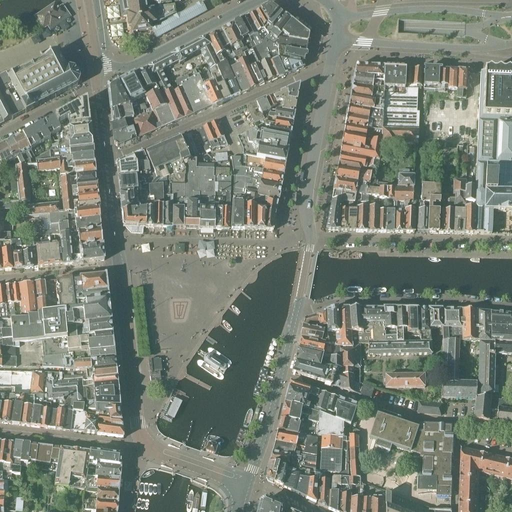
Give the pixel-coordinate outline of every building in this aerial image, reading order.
[(170,3),(169,0),(118,0),(121,17),(127,17),(129,27),(132,27),(133,34),(150,31),(149,24),(154,23),(154,20),(155,20),(157,24),(176,14),(175,5),(169,6),(168,3),(170,3)] [(201,4),(200,5),(197,6),(197,7),(180,16),(179,15),(174,18),(174,19),(157,28),(156,28),(152,30),(157,38),(205,12),(201,4)] [(57,9),(54,5),(34,19),(35,20),(37,19),(43,28),(46,26),(50,31),(47,33),(48,33),(71,17),(68,19),(65,14),(64,14),(60,8),(59,9),(60,9),(58,10),(58,9),(57,9)] [(267,6),(259,10),(268,23),(279,11),(273,6),(267,6)] [(268,23),(259,10),(254,13),(264,30),(268,26),(267,25),(268,23)] [(279,11),(268,23),(267,25),(268,26),(264,30),(268,37),(284,16),(279,11)] [(254,13),(248,16),(261,44),(265,40),(268,37),(264,30),(254,13)] [(248,16),(242,20),(240,21),(249,39),(251,38),(256,47),(261,44),(248,16)] [(268,37),(265,40),(273,45),(278,38),(291,22),(284,16),(268,37)] [(306,26),(296,17),(292,22),(291,22),(278,38),(307,44),(309,37),(308,35),(311,30),(306,26)] [(240,21),(233,24),(244,46),(251,43),(249,39),(240,21)] [(244,46),(233,24),(227,27),(241,55),(243,54),(247,52),(244,46)] [(221,31),(229,47),(231,50),(234,48),(236,52),(232,53),(235,58),(241,55),(227,27),(221,31)] [(229,47),(221,31),(214,34),(225,53),(229,61),(231,59),(228,54),(230,54),(227,48),(229,47)] [(214,34),(206,38),(220,65),(225,63),(220,55),(225,53),(214,34)] [(220,65),(206,38),(177,53),(170,57),(155,65),(148,69),(161,96),(171,91),(171,90),(162,72),(178,64),(179,66),(183,64),(185,63),(184,61),(200,53),(209,71),(217,67),(220,65)] [(307,44),(278,38),(273,45),(278,48),(289,50),(306,53),(307,44)] [(273,45),(265,40),(261,44),(277,79),(286,76),(278,58),(278,48),(273,45)] [(261,44),(256,47),(252,49),(267,84),(277,79),(261,44)] [(289,50),(278,48),(278,58),(286,76),(303,68),(304,62),(287,59),(289,50)] [(247,52),(243,54),(258,88),(267,84),(252,49),(247,52)] [(306,53),(289,50),(287,59),(304,62),(306,53)] [(66,69),(57,52),(43,59),(44,61),(29,68),(16,75),(16,74),(8,78),(6,73),(0,75),(0,125),(26,113),(34,109),(33,108),(39,105),(40,106),(41,106),(40,105),(55,97),(55,98),(56,98),(56,97),(77,86),(80,80),(78,74),(74,69),(68,68),(66,69)] [(241,55),(235,58),(249,92),(258,88),(243,54),(241,55)] [(231,59),(229,61),(226,62),(240,95),(249,92),(235,58),(232,60),(231,59)] [(226,62),(225,63),(220,65),(217,67),(230,99),(240,95),(226,62)] [(383,82),(384,68),(358,66),(356,68),(354,76),(372,76),(371,81),(383,82)] [(209,71),(208,72),(221,103),(230,99),(217,67),(209,71)] [(404,89),(405,69),(384,68),(383,82),(383,88),(404,89)] [(152,111),(129,120),(136,140),(174,123),(167,106),(166,106),(161,96),(148,69),(134,76),(150,108),(152,111)] [(412,90),(413,69),(405,69),(404,89),(412,90)] [(421,70),(413,69),(412,90),(417,90),(420,90),(421,70)] [(431,91),(432,70),(431,70),(430,69),(427,69),(426,70),(424,70),(423,90),(426,90),(431,91)] [(440,85),(440,71),(439,71),(438,69),(434,69),(433,70),(432,70),(431,91),(439,91),(440,85)] [(195,78),(200,76),(198,70),(192,73),(195,78)] [(448,71),(440,71),(440,85),(447,86),(448,71)] [(448,71),(447,86),(447,91),(456,92),(457,71),(448,71)] [(457,71),(456,92),(456,99),(466,100),(467,72),(457,71)] [(208,72),(200,76),(212,107),(221,103),(208,72)] [(477,148),(475,185),(485,186),(485,173),(494,173),(495,165),(496,122),(511,122),(511,73),(476,73),(472,128),(478,128),(477,148)] [(134,76),(119,84),(131,108),(133,113),(137,111),(136,109),(139,108),(140,111),(150,108),(134,76)] [(177,88),(182,85),(190,81),(187,76),(174,82),(177,87),(177,88)] [(190,81),(182,85),(193,115),(212,107),(200,76),(195,78),(190,81)] [(354,76),(352,86),(380,88),(383,88),(383,82),(371,81),(372,76),(354,76)] [(131,108),(119,84),(110,88),(110,89),(108,92),(109,92),(109,98),(109,99),(110,99),(111,113),(131,108)] [(171,91),(161,96),(166,106),(167,106),(174,123),(193,115),(182,85),(177,88),(177,87),(171,90),(171,91)] [(439,91),(431,91),(426,90),(426,93),(447,94),(447,91),(447,86),(440,85),(439,91)] [(352,86),(351,96),(383,99),(383,88),(380,88),(352,86)] [(297,103),(299,89),(297,87),(278,95),(272,98),(275,105),(286,101),(297,103)] [(382,119),(382,126),(418,127),(419,113),(416,113),(417,90),(412,90),(404,89),(383,88),(383,99),(382,112),(382,119)] [(383,99),(351,96),(349,106),(382,112),(383,99)] [(272,98),(264,101),(271,114),(277,112),(276,112),(276,107),(277,107),(275,105),(272,98)] [(60,129),(61,129),(90,125),(90,124),(88,106),(88,104),(87,100),(83,102),(55,117),(60,129)] [(271,114),(264,101),(256,105),(267,127),(269,119),(271,114)] [(294,115),(297,103),(286,101),(275,105),(277,107),(276,107),(276,112),(277,112),(294,115)] [(267,127),(256,105),(246,109),(256,130),(258,134),(267,127)] [(349,106),(347,115),(372,120),(372,119),(378,120),(378,119),(382,119),(382,112),(349,106)] [(131,108),(111,113),(112,126),(129,120),(152,111),(150,108),(140,111),(139,108),(136,109),(137,111),(133,113),(131,108)] [(271,114),(269,119),(293,124),(294,115),(277,112),(271,114)] [(347,115),(345,125),(367,129),(367,128),(378,130),(378,131),(382,131),(382,130),(382,126),(382,119),(378,119),(378,120),(372,119),(372,120),(347,115)] [(49,137),(61,131),(62,131),(61,129),(60,129),(55,117),(39,126),(22,135),(30,150),(50,140),(49,137)] [(269,119),(267,127),(291,132),(293,124),(269,119)] [(136,140),(129,120),(112,126),(114,146),(117,148),(136,140)] [(227,146),(217,121),(210,124),(217,140),(220,139),(221,142),(218,143),(220,147),(226,146),(227,146)] [(511,122),(496,122),(495,165),(500,166),(500,172),(503,172),(503,186),(497,186),(497,173),(494,173),(485,173),(485,186),(475,185),(474,204),(474,209),(473,235),(483,235),(491,235),(492,212),(511,212),(511,122)] [(212,149),(214,148),(219,147),(218,143),(217,140),(210,124),(203,127),(212,149)] [(90,126),(90,125),(61,129),(62,131),(61,131),(61,142),(59,142),(59,144),(51,145),(51,148),(48,152),(49,152),(60,151),(92,147),(92,139),(91,139),(90,127),(90,126)] [(344,134),(379,141),(382,142),(382,131),(378,131),(378,130),(367,128),(367,129),(345,125),(344,134)] [(212,149),(203,127),(196,130),(205,152),(212,149)] [(267,127),(258,134),(257,135),(289,142),(291,132),(267,127)] [(256,130),(244,135),(248,145),(287,152),(287,151),(288,151),(289,142),(257,135),(258,134),(256,130)] [(382,130),(382,131),(382,142),(381,144),(391,144),(417,145),(418,131),(382,130)] [(344,134),(342,144),(378,151),(379,141),(344,134)] [(30,150),(22,135),(19,136),(27,152),(30,150)] [(248,145),(244,135),(237,138),(243,151),(243,154),(245,154),(245,157),(285,165),(287,152),(248,145)] [(27,152),(19,136),(12,140),(21,158),(25,155),(28,161),(24,163),(26,166),(31,166),(30,161),(32,160),(27,152)] [(185,170),(182,162),(189,159),(188,158),(180,137),(172,140),(145,152),(150,164),(155,175),(158,182),(184,171),(185,170)] [(21,158),(12,140),(4,144),(13,161),(16,159),(21,167),(26,166),(24,163),(21,158)] [(378,151),(342,144),(340,154),(368,159),(379,161),(381,150),(381,144),(382,142),(379,141),(378,151)] [(13,161),(4,144),(0,146),(0,154),(8,171),(13,168),(10,162),(13,161)] [(440,146),(440,158),(457,158),(457,151),(457,150),(451,150),(444,150),(444,144),(444,147),(441,147),(441,145),(440,145),(440,146)] [(93,156),(92,147),(60,151),(49,152),(50,161),(58,160),(93,156)] [(50,161),(49,152),(48,152),(35,159),(30,150),(27,152),(32,160),(30,161),(31,166),(36,165),(36,163),(49,161),(50,161)] [(152,175),(148,165),(144,156),(143,153),(123,162),(118,164),(116,166),(117,166),(117,171),(117,172),(118,179),(142,177),(152,175)] [(368,159),(340,154),(338,164),(367,168),(368,159)] [(93,156),(58,160),(59,166),(67,165),(94,163),(93,156)] [(245,168),(245,169),(260,170),(283,175),(285,165),(245,157),(245,168)] [(189,159),(182,162),(185,170),(184,171),(184,186),(184,192),(184,201),(184,206),(183,229),(198,230),(200,197),(216,198),(216,193),(217,184),(217,176),(217,169),(196,168),(196,159),(188,158),(189,159)] [(240,158),(231,158),(234,177),(233,194),(239,195),(244,195),(244,180),(245,169),(245,168),(240,167),(240,158)] [(338,164),(338,168),(370,174),(369,185),(369,190),(379,190),(379,189),(387,189),(394,189),(394,201),(393,201),(393,202),(394,202),(393,233),(403,233),(404,203),(412,203),(413,177),(412,177),(412,172),(398,172),(398,176),(397,185),(377,183),(378,175),(373,174),(374,171),(377,173),(379,161),(368,159),(367,168),(338,164)] [(50,161),(49,161),(51,172),(59,170),(59,166),(58,160),(50,161)] [(51,172),(49,161),(36,163),(36,165),(37,173),(51,172)] [(94,163),(67,165),(68,174),(83,173),(83,175),(83,177),(95,175),(95,174),(94,163)] [(67,165),(59,166),(59,170),(60,175),(68,174),(67,165)] [(26,166),(21,167),(16,168),(17,176),(27,175),(26,166)] [(338,168),(336,179),(358,183),(362,184),(369,185),(370,174),(338,168)] [(245,169),(244,180),(281,186),(283,175),(260,170),(245,169)] [(170,195),(169,186),(175,186),(184,186),(184,171),(158,182),(157,182),(148,184),(149,191),(149,194),(149,199),(153,199),(153,204),(153,210),(153,228),(162,228),(163,195),(170,195)] [(17,176),(17,178),(18,185),(28,184),(27,175),(17,176)] [(95,175),(83,177),(68,178),(69,186),(69,188),(96,185),(95,175)] [(157,182),(158,182),(155,175),(152,175),(142,177),(118,179),(120,195),(149,191),(148,184),(157,182)] [(217,176),(217,184),(230,184),(231,177),(229,176),(217,176)] [(19,192),(18,185),(17,178),(10,179),(12,193),(19,192)] [(69,186),(68,178),(60,179),(61,187),(69,186)] [(357,189),(358,183),(336,179),(333,191),(356,195),(360,196),(368,197),(368,190),(369,190),(369,185),(362,184),(360,189),(357,189)] [(281,186),(244,180),(244,195),(257,198),(267,199),(278,201),(281,186)] [(453,196),(455,197),(455,199),(448,199),(448,206),(451,206),(451,211),(453,211),(454,211),(454,207),(454,205),(462,205),(465,205),(465,185),(466,182),(453,181),(453,196)] [(18,185),(19,192),(19,193),(29,192),(28,184),(18,185)] [(217,184),(216,193),(230,193),(230,184),(217,184)] [(96,185),(69,188),(70,196),(70,197),(97,194),(96,185)] [(465,185),(465,205),(464,234),(473,235),(474,209),(468,209),(468,204),(474,204),(475,185),(465,185)] [(69,186),(61,187),(62,196),(70,196),(69,188),(69,186)] [(184,201),(184,192),(184,186),(175,186),(169,186),(170,195),(172,195),(172,201),(184,201)] [(434,205),(439,205),(440,205),(440,199),(439,199),(439,187),(422,186),(421,203),(424,203),(424,204),(428,204),(428,211),(427,234),(430,234),(430,235),(435,235),(435,234),(437,234),(438,211),(432,211),(432,206),(434,207),(434,205)] [(379,190),(378,233),(385,233),(386,212),(381,212),(382,200),(386,200),(387,189),(379,189),(379,190)] [(386,201),(390,202),(390,208),(386,208),(386,212),(385,233),(393,233),(394,202),(393,202),(393,201),(394,201),(394,189),(387,189),(386,200),(386,201)] [(376,208),(368,208),(367,233),(378,233),(379,190),(369,190),(368,190),(368,197),(376,198),(376,202),(374,202),(374,204),(374,205),(376,205),(376,208)] [(143,195),(149,194),(149,191),(120,195),(121,212),(145,210),(143,195)] [(356,195),(333,191),(331,204),(326,232),(339,232),(340,204),(344,204),(347,204),(348,204),(352,204),(354,204),(356,195)] [(20,202),(19,193),(19,192),(12,193),(11,193),(11,202),(20,202)] [(30,200),(29,192),(19,193),(20,202),(25,201),(30,200)] [(216,198),(216,200),(223,200),(221,230),(228,230),(229,204),(230,193),(216,193),(216,198)] [(97,195),(97,194),(70,197),(70,204),(70,205),(98,202),(97,195)] [(146,210),(146,228),(153,228),(153,210),(153,204),(153,199),(149,199),(149,194),(143,195),(145,210),(146,210)] [(171,229),(172,204),(172,203),(172,201),(172,195),(170,195),(163,195),(162,228),(162,229),(163,229),(163,228),(171,229)] [(257,198),(244,195),(244,197),(244,204),(244,230),(255,231),(257,198)] [(70,204),(70,197),(70,196),(62,196),(62,205),(70,204)] [(244,230),(244,204),(244,197),(232,196),(232,203),(231,203),(231,230),(244,230)] [(214,229),(216,200),(216,198),(200,197),(198,230),(214,229)] [(267,199),(257,198),(255,231),(264,231),(266,209),(267,199)] [(267,199),(266,209),(264,231),(273,231),(275,218),(277,210),(278,201),(267,199)] [(216,200),(214,229),(221,230),(223,200),(216,200)] [(26,212),(26,207),(25,202),(25,201),(20,202),(3,203),(3,210),(16,210),(17,212),(24,212),(26,212)] [(98,210),(98,204),(98,202),(70,205),(71,213),(74,212),(98,210)] [(183,229),(184,206),(174,206),(174,203),(172,203),(172,204),(171,229),(173,229),(183,229)] [(367,233),(368,208),(368,203),(363,203),(363,204),(364,205),(365,205),(365,209),(357,209),(356,233),(367,233)] [(415,203),(412,203),(404,203),(403,233),(414,234),(415,203)] [(424,203),(421,203),(419,203),(417,234),(427,234),(428,211),(423,211),(424,204),(424,203)] [(51,204),(43,205),(44,216),(52,215),(51,204)] [(60,214),(59,204),(51,204),(52,215),(60,214)] [(70,205),(70,204),(62,205),(63,214),(67,213),(71,213),(70,205)] [(340,204),(339,232),(347,232),(348,204),(347,204),(347,208),(344,208),(344,204),(340,204)] [(356,233),(357,209),(355,209),(355,211),(351,211),(351,208),(352,208),(352,204),(348,204),(347,232),(356,233)] [(44,216),(43,205),(35,206),(36,217),(39,217),(39,216),(44,216)] [(454,211),(453,211),(452,234),(464,234),(465,205),(462,205),(461,212),(454,211)] [(36,217),(35,206),(26,207),(26,212),(27,218),(36,217)] [(74,212),(71,213),(67,213),(68,223),(99,220),(98,210),(74,212)] [(146,228),(146,210),(145,210),(121,212),(123,225),(123,227),(125,227),(131,234),(142,234),(143,228),(146,228)] [(438,211),(437,234),(452,234),(453,211),(451,211),(438,211)] [(68,223),(67,213),(63,214),(60,214),(52,215),(44,216),(39,216),(39,217),(39,221),(43,221),(44,231),(40,232),(40,237),(50,236),(55,235),(59,235),(58,225),(68,223)] [(99,220),(68,223),(58,225),(59,235),(60,235),(69,234),(100,230),(99,220)] [(102,245),(100,230),(69,234),(71,252),(73,252),(73,250),(75,250),(75,248),(102,245)] [(11,233),(10,233),(4,234),(0,233),(0,242),(2,242),(11,242),(11,233)] [(69,234),(60,235),(63,265),(104,261),(102,245),(75,248),(75,250),(73,250),(73,252),(71,252),(69,234)] [(59,235),(55,235),(50,236),(53,266),(63,265),(60,235),(59,235)] [(50,236),(40,237),(34,238),(34,240),(34,246),(36,246),(38,267),(53,266),(50,236)] [(11,242),(2,242),(3,271),(15,270),(11,242)] [(21,242),(11,242),(15,270),(24,269),(23,247),(21,247),(21,242)] [(31,246),(23,247),(24,269),(33,268),(31,249),(31,246)] [(106,275),(72,279),(75,309),(86,308),(86,302),(108,299),(106,277),(106,275)] [(75,309),(72,279),(58,280),(59,282),(58,282),(57,283),(57,285),(57,287),(56,288),(56,289),(57,299),(58,300),(59,300),(59,301),(60,307),(60,311),(75,309)] [(44,282),(34,283),(37,314),(48,312),(46,282),(44,282)] [(46,282),(48,312),(48,313),(60,312),(60,311),(60,307),(51,308),(49,285),(48,284),(47,283),(46,282)] [(37,314),(34,283),(24,284),(17,285),(20,303),(22,319),(28,319),(27,316),(37,316),(37,314)] [(13,304),(11,285),(4,286),(8,320),(10,320),(15,320),(14,311),(14,304),(13,304)] [(20,303),(17,285),(11,285),(13,304),(14,304),(20,303)] [(0,320),(8,320),(4,286),(0,286),(0,320)] [(22,319),(15,320),(10,320),(11,331),(13,348),(19,347),(19,342),(42,340),(66,338),(65,328),(111,322),(108,299),(86,302),(86,308),(75,309),(60,311),(60,312),(48,313),(48,312),(37,314),(37,316),(27,316),(28,319),(22,319)] [(337,309),(325,313),(326,332),(327,345),(336,347),(336,342),(339,342),(339,335),(337,335),(337,309)] [(336,342),(336,347),(338,347),(353,347),(353,345),(353,333),(353,309),(337,309),(337,335),(339,335),(339,342),(336,342)] [(365,310),(353,309),(353,333),(366,333),(365,310)] [(366,333),(353,333),(353,345),(359,344),(367,344),(377,344),(385,344),(384,310),(365,310),(366,333)] [(395,310),(384,310),(385,344),(386,344),(395,344),(396,344),(396,337),(396,330),(395,310)] [(419,310),(395,310),(396,330),(396,337),(396,344),(403,344),(402,330),(407,330),(407,335),(409,335),(419,334),(420,334),(419,310)] [(429,311),(419,310),(420,334),(419,334),(420,343),(420,344),(422,343),(431,343),(430,330),(429,311)] [(441,336),(441,311),(434,311),(429,311),(430,330),(435,329),(439,329),(439,336),(441,336)] [(461,342),(461,311),(441,311),(441,336),(442,336),(443,341),(459,342),(461,342)] [(477,343),(477,312),(461,311),(461,342),(476,343),(477,343)] [(485,313),(477,312),(477,343),(479,343),(479,342),(489,342),(489,334),(491,334),(491,314),(485,313)] [(326,332),(325,313),(315,317),(321,331),(326,332)] [(511,344),(511,317),(509,318),(510,315),(491,314),(491,334),(489,334),(489,342),(495,343),(511,344)] [(305,320),(303,328),(321,331),(315,317),(305,320)] [(11,331),(10,320),(8,320),(0,320),(0,331),(1,331),(11,331)] [(112,335),(111,322),(65,328),(66,338),(67,340),(88,338),(112,335)] [(303,328),(300,339),(327,345),(326,332),(321,331),(303,328)] [(13,348),(11,331),(1,331),(1,333),(2,342),(2,348),(11,348),(13,348)] [(112,335),(88,338),(89,345),(113,342),(112,335)] [(66,338),(42,340),(44,357),(45,357),(54,356),(113,350),(113,342),(89,345),(88,338),(67,340),(66,338)] [(327,345),(300,339),(297,351),(323,356),(326,356),(334,358),(338,359),(338,347),(336,347),(327,345)] [(494,355),(495,343),(489,342),(479,342),(479,343),(477,384),(476,384),(476,397),(490,398),(490,395),(494,395),(494,390),(501,390),(501,383),(494,383),(495,356),(494,356),(494,355)] [(422,343),(420,344),(420,343),(413,344),(414,356),(423,355),(422,343)] [(431,343),(422,343),(423,355),(432,355),(431,343)] [(511,344),(495,343),(494,355),(499,356),(505,356),(511,356),(511,344)] [(377,344),(367,344),(368,356),(378,356),(377,344)] [(385,344),(377,344),(378,356),(387,356),(386,344),(385,344)] [(395,344),(386,344),(387,356),(396,356),(395,344)] [(396,344),(395,344),(396,356),(405,356),(404,344),(403,344),(396,344)] [(414,356),(413,344),(404,344),(405,356),(414,356)] [(338,359),(334,358),(334,366),(338,366),(339,370),(342,380),(342,390),(355,394),(355,390),(354,378),(353,368),(353,347),(338,347),(338,359)] [(12,357),(11,348),(2,348),(0,348),(0,366),(1,367),(1,357),(12,357)] [(45,357),(44,357),(44,368),(57,368),(63,369),(74,370),(74,366),(80,365),(80,364),(115,359),(113,350),(54,356),(45,357)] [(297,351),(294,364),(319,369),(333,369),(339,370),(338,366),(334,366),(334,358),(326,356),(323,356),(297,351)] [(229,367),(205,352),(203,355),(200,361),(224,376),(229,367)] [(16,368),(16,357),(12,357),(1,357),(1,367),(16,368)] [(116,369),(115,359),(80,364),(80,365),(74,366),(74,370),(74,372),(86,372),(116,369)] [(162,373),(160,360),(158,360),(158,359),(148,360),(150,375),(151,382),(161,381),(160,376),(160,374),(160,373),(162,373)] [(319,369),(294,364),(293,371),(295,375),(331,386),(333,369),(319,369)] [(63,369),(63,374),(63,380),(83,380),(84,386),(95,385),(95,386),(117,385),(116,378),(116,369),(86,372),(74,372),(74,370),(63,369)] [(339,370),(333,369),(331,386),(342,390),(342,380),(339,370)] [(10,389),(11,373),(0,372),(0,395),(4,395),(5,389),(10,389)] [(11,373),(10,389),(14,389),(13,395),(23,396),(30,396),(32,373),(11,373)] [(47,373),(32,373),(30,396),(33,396),(34,395),(39,395),(44,397),(46,380),(47,373)] [(119,408),(117,385),(95,386),(95,385),(84,386),(83,380),(63,380),(63,374),(47,373),(46,380),(44,397),(43,405),(50,406),(58,406),(64,407),(73,407),(72,412),(83,414),(84,405),(92,405),(119,408)] [(414,375),(404,376),(405,389),(414,388),(414,375)] [(414,375),(414,388),(424,388),(424,375),(414,375)] [(395,389),(395,376),(385,376),(385,389),(395,389)] [(404,376),(395,376),(395,389),(405,389),(404,376)] [(359,384),(360,377),(354,378),(355,390),(359,390),(361,390),(363,385),(361,384),(360,384),(359,384)] [(476,397),(476,384),(476,383),(458,382),(441,382),(440,399),(465,399),(465,403),(470,403),(470,400),(475,400),(476,397)] [(288,389),(308,395),(310,389),(290,383),(288,389)] [(371,399),(374,389),(374,388),(363,385),(361,390),(360,395),(371,399)] [(3,398),(0,423),(10,425),(13,395),(14,389),(10,389),(5,389),(4,395),(4,398),(3,398)] [(308,395),(288,389),(284,404),(284,406),(314,413),(315,409),(310,408),(312,402),(313,397),(308,395)] [(316,403),(319,393),(310,389),(308,395),(313,397),(312,402),(316,403)] [(319,393),(316,403),(315,409),(314,413),(319,414),(324,416),(330,396),(319,393)] [(13,395),(10,425),(19,426),(22,406),(23,401),(23,396),(13,395)] [(40,428),(43,405),(44,397),(39,395),(34,395),(33,396),(35,397),(35,399),(33,398),(33,407),(30,427),(40,428)] [(33,396),(30,396),(23,396),(23,401),(22,406),(19,426),(30,427),(33,407),(33,398),(35,399),(35,397),(33,396)] [(330,396),(324,416),(334,420),(335,412),(334,412),(338,399),(330,396)] [(489,422),(491,399),(491,398),(490,398),(476,397),(475,400),(474,420),(489,422)] [(183,403),(175,399),(166,417),(174,421),(183,403)] [(324,416),(319,414),(317,438),(321,438),(348,438),(348,436),(358,435),(360,432),(354,429),(350,428),(352,421),(358,405),(338,399),(334,412),(335,412),(334,420),(324,416)] [(501,400),(491,399),(489,422),(511,424),(511,399),(501,399),(501,400)] [(426,415),(426,404),(424,404),(418,402),(417,414),(426,415)] [(426,404),(426,415),(440,416),(441,405),(426,404)] [(48,429),(50,406),(43,405),(40,428),(48,429)] [(84,405),(83,414),(120,422),(121,422),(120,420),(119,408),(92,405),(84,405)] [(360,427),(361,422),(357,421),(362,407),(358,405),(352,421),(350,428),(354,429),(356,425),(360,427)] [(58,406),(50,406),(48,429),(55,430),(58,406)] [(58,406),(55,430),(61,431),(63,411),(64,407),(58,406)] [(284,406),(280,422),(305,428),(303,438),(317,441),(317,438),(319,414),(314,413),(284,406)] [(72,413),(63,411),(61,431),(70,432),(72,413)] [(83,423),(84,415),(83,414),(72,412),(72,413),(70,432),(82,433),(83,423)] [(435,498),(450,499),(451,478),(450,478),(451,455),(452,455),(453,440),(452,440),(452,436),(450,435),(451,427),(443,426),(423,425),(418,425),(418,426),(401,420),(401,419),(382,413),(377,427),(382,429),(381,433),(379,432),(378,435),(376,434),(375,437),(377,437),(374,447),(389,452),(391,447),(419,456),(419,459),(422,459),(421,479),(417,478),(416,492),(435,493),(435,498)] [(122,437),(120,422),(84,415),(83,423),(94,425),(93,435),(123,438),(123,437),(122,437)] [(305,428),(280,422),(278,432),(303,438),(305,428)] [(93,435),(94,425),(83,423),(82,433),(93,435)] [(278,432),(275,442),(300,448),(300,446),(303,446),(302,449),(304,449),(303,455),(316,458),(317,441),(303,438),(278,432)] [(358,437),(358,435),(348,436),(348,438),(348,449),(358,448),(358,437)] [(321,438),(320,450),(341,452),(340,467),(335,467),(334,474),(338,474),(338,477),(340,477),(338,511),(348,511),(350,484),(348,484),(348,477),(350,477),(349,463),(348,449),(348,438),(321,438)] [(0,442),(0,444),(0,467),(6,467),(9,443),(0,442)] [(205,451),(206,451),(214,454),(217,447),(215,446),(216,444),(211,442),(210,444),(208,444),(205,451)] [(300,448),(275,442),(272,453),(293,457),(298,458),(299,453),(303,455),(304,449),(302,449),(303,446),(300,446),(300,448)] [(9,443),(6,467),(5,474),(10,473),(10,476),(11,476),(11,474),(20,475),(20,468),(19,468),(12,467),(15,444),(9,443)] [(22,445),(15,444),(12,467),(19,468),(22,445)] [(19,468),(20,468),(27,469),(30,446),(22,445),(19,468)] [(37,447),(30,446),(27,469),(34,470),(35,463),(37,447)] [(35,463),(34,470),(49,472),(50,465),(52,449),(37,447),(35,463)] [(358,461),(358,448),(348,449),(349,463),(359,462),(358,461)] [(57,466),(60,450),(52,449),(50,465),(49,472),(56,472),(57,466)] [(511,480),(511,461),(460,449),(457,511),(476,511),(478,473),(511,480)] [(87,476),(87,473),(87,472),(88,466),(90,453),(60,450),(57,466),(56,472),(57,472),(54,487),(69,489),(69,490),(74,490),(84,491),(85,488),(88,489),(89,483),(86,482),(86,476),(87,476)] [(341,452),(320,450),(319,473),(325,473),(334,474),(335,467),(340,467),(341,452)] [(119,457),(90,453),(88,466),(107,468),(107,466),(121,468),(121,459),(119,457)] [(292,463),(293,457),(272,453),(270,462),(279,463),(285,465),(287,465),(288,465),(289,462),(292,463)] [(297,464),(315,467),(316,458),(303,455),(299,453),(298,458),(293,457),(292,463),(289,462),(288,465),(294,467),(293,471),(287,470),(287,469),(286,469),(282,488),(286,490),(287,488),(289,489),(288,490),(291,492),(297,464)] [(273,484),(279,463),(270,462),(269,465),(266,478),(268,481),(273,484)] [(360,484),(360,478),(359,462),(349,463),(350,477),(348,477),(348,484),(350,484),(348,511),(360,511),(362,498),(362,487),(360,487),(360,484)] [(287,465),(285,465),(279,463),(273,484),(275,484),(275,482),(277,483),(277,485),(282,488),(286,469),(287,465)] [(297,464),(291,492),(296,494),(303,470),(309,472),(315,473),(315,467),(297,464)] [(107,468),(88,466),(87,472),(87,473),(95,474),(94,477),(94,478),(120,480),(121,468),(107,466),(107,468)] [(303,470),(296,494),(306,499),(309,472),(303,470)] [(318,473),(315,473),(309,472),(306,499),(307,499),(307,498),(309,499),(309,500),(315,503),(316,497),(318,473)] [(2,474),(0,474),(0,481),(2,482),(2,481),(2,478),(7,477),(7,476),(10,476),(10,473),(5,474),(2,474)] [(325,481),(325,473),(319,473),(319,474),(319,497),(318,505),(328,510),(329,493),(329,481),(325,481)] [(94,477),(87,476),(86,476),(86,482),(89,483),(88,489),(119,491),(120,480),(94,478),(94,477)] [(331,479),(330,493),(329,493),(328,510),(328,511),(330,511),(338,511),(340,477),(338,477),(333,477),(331,479)] [(8,481),(4,481),(4,480),(2,481),(2,482),(0,481),(0,489),(8,490),(8,481)] [(428,511),(429,510),(360,484),(360,487),(362,487),(362,498),(370,498),(384,499),(384,511),(428,511)] [(84,491),(83,493),(96,494),(95,500),(95,501),(118,503),(119,491),(88,489),(85,488),(84,491)] [(8,498),(8,490),(0,489),(0,497),(4,498),(8,498)] [(368,511),(370,498),(362,498),(360,511),(368,511)] [(370,498),(368,511),(384,511),(384,499),(370,498)] [(116,511),(118,503),(95,501),(95,500),(82,499),(82,501),(82,502),(82,507),(82,508),(82,511),(116,511)] [(260,502),(257,511),(270,511),(273,504),(264,500),(263,502),(262,503),(260,502)]
